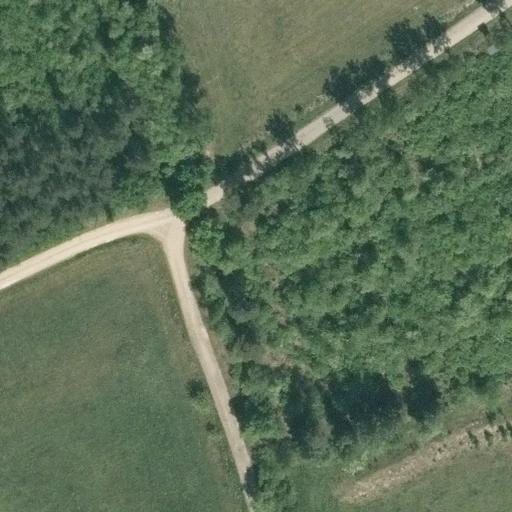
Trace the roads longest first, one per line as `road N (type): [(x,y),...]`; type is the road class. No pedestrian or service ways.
road 1 (track): [(495,0),(195,198),(0,272)]
road 2 (track): [(164,212),(267,511)]
